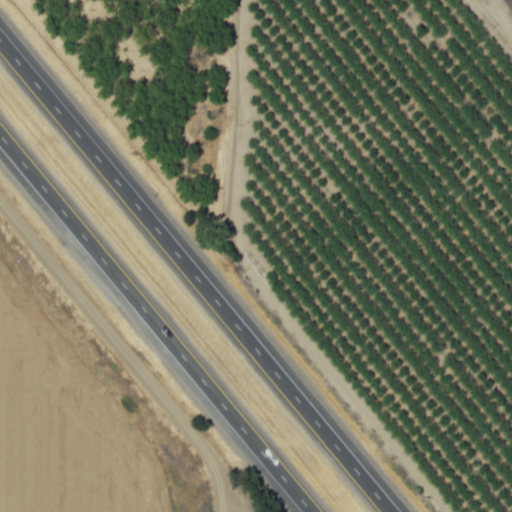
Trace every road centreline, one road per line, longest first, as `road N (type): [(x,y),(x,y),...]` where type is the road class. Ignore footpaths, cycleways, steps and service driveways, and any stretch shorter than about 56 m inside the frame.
road 1 (motorway): [(388,511),(0,43)]
road 2 (motorway): [(0,138),(309,511)]
